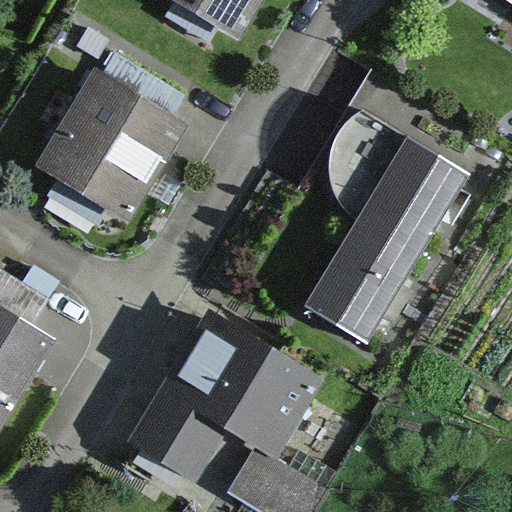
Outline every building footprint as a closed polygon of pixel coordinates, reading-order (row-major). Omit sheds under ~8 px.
[(266,0),(160,0),(239,46),(266,0)] [(511,0),(486,0),(511,14),(511,0)] [(172,130),(87,81),(29,182),(114,231),(172,130)] [(363,123),(335,173),(375,196),(307,316),(375,354),(472,184),(363,123)] [(0,447),(57,351),(0,318),(0,447)] [(324,388),(215,328),(141,463),(196,493),(220,449),(274,478),(324,388)]
